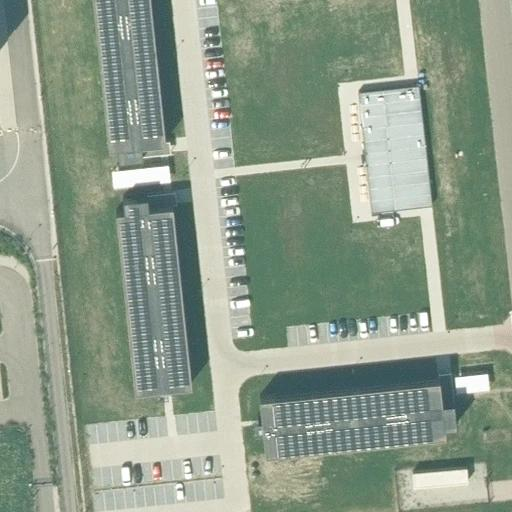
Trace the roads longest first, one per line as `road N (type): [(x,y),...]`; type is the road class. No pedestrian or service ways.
road 1 (unclassified): [(511,332),(223,369),(182,0)]
road 2 (unclassified): [(494,0),(511,154)]
